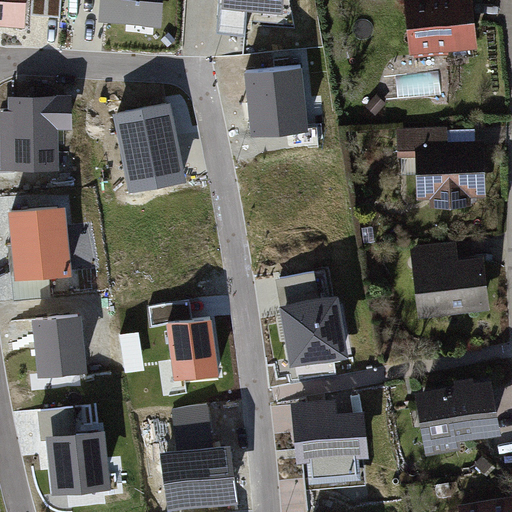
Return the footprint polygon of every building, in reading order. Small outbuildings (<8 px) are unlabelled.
[(23,0),(0,0),(0,17),(23,19),(23,0)] [(157,0),(107,0),(107,12),(156,17),(157,0)] [(472,0),(408,0),(415,52),(447,48),(447,42),(477,38),(472,0)] [(256,129),(308,128),(306,72),(254,73),(256,129)] [(4,110),(5,165),(56,164),(56,126),(71,125),(70,94),(13,95),(14,110),(4,110)] [(172,100),(115,111),(131,191),(188,180),(172,100)] [(451,126),(400,126),(401,159),(424,159),(425,192),(437,192),(437,198),(476,197),(476,191),(485,191),(484,140),(451,140),(451,126)] [(66,201),(9,207),(17,276),(73,270),(66,201)] [(459,241),(412,247),(420,310),(493,301),(487,254),(461,257),(459,241)] [(338,293),(281,303),(292,363),(349,354),(338,293)] [(36,317),(42,369),(84,365),(79,312),(36,317)] [(171,321),(178,376),(219,370),(212,316),(171,321)] [(498,377),(425,388),(434,445),(467,440),(466,432),(506,426),(498,377)] [(365,408),(338,410),(337,396),(292,400),(297,462),(308,461),(309,482),(362,478),(360,456),(370,455),(365,408)] [(101,427),(51,432),(57,487),(107,481),(101,427)] [(164,454),(172,505),(239,495),(232,444),(164,454)] [(511,511),(511,494),(467,500),(468,511),(511,511)]
